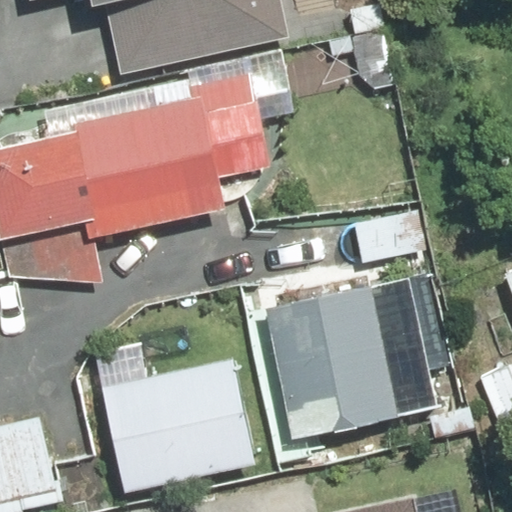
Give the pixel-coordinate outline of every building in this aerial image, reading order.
[(31,0),(94,0),(94,1),(101,0),(106,0),(122,72),(292,36),(284,0),(31,0)] [(49,135),(0,145),(0,233),(8,273),(106,287),(95,234),(228,206),(221,174),(274,163),(253,63),(191,76),(195,97),(161,104),(157,83),(43,107),(49,135)] [(372,286),(268,306),(293,435),(397,415),(372,286)] [(234,355),(103,384),(127,489),(257,460),(234,355)] [(42,417),(0,426),(0,510),(60,497),(42,417)] [(420,511),(417,494),(327,511),(420,511)]
